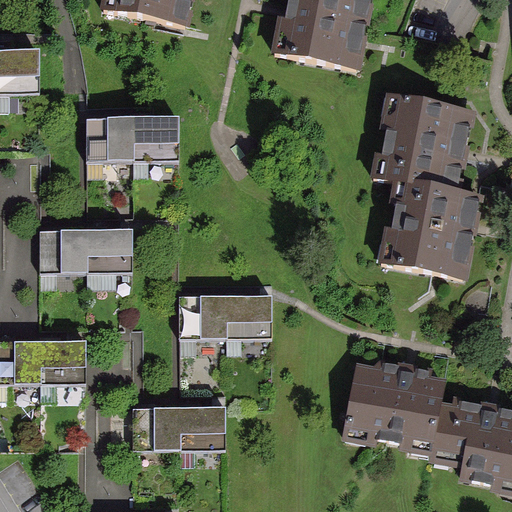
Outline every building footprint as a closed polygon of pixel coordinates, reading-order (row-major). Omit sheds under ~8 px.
[(110,0),(108,15),(189,29),(193,0),(110,0)] [(289,0),(288,8),(278,55),(358,71),(371,0),(289,0)] [(39,50),(0,51),(0,94),(40,93),(39,50)] [(375,183),(404,189),(457,200),(466,161),(475,116),(393,99),(375,183)] [(135,121),(87,122),(87,165),(135,164),(135,121)] [(179,121),(135,121),(135,164),(180,164),(179,121)] [(404,189),(388,267),(464,283),(475,230),(480,205),(457,200),(404,189)] [(86,232),(41,233),(42,274),(87,273),(86,232)] [(131,232),(86,232),(87,273),(132,272),(131,232)] [(270,296),(225,297),(225,339),(270,339),(270,296)] [(225,297),(180,297),(180,340),(225,339),(225,297)] [(39,342),(0,342),(0,384),(40,384),(39,342)] [(85,342),(39,342),(40,384),(85,384),(85,342)] [(350,442),(441,459),(452,402),(456,381),(408,372),(365,364),(350,442)] [(452,402),(441,459),(473,466),(470,485),(511,493),(511,413),(489,410),(452,402)] [(179,408),(134,409),(134,451),(180,451),(179,408)] [(225,408),(179,408),(180,451),(225,450),(225,408)]
